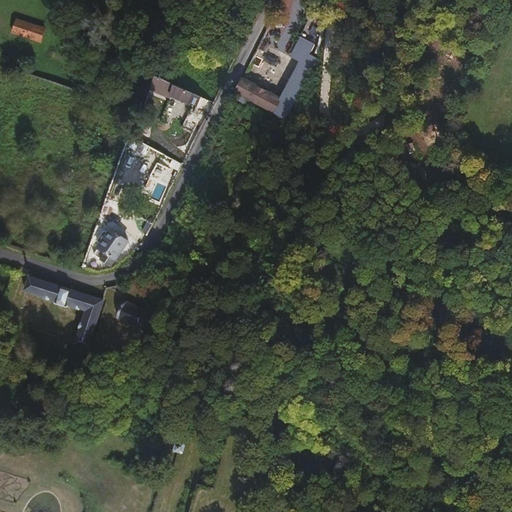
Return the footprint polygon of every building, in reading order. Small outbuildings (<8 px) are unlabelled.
[(45,28),(18,19),(14,31),(41,41),(45,28)] [(236,91),(285,119),(316,59),(308,54),(313,45),(301,38),(297,45),(295,43),(288,54),(300,61),(279,98),(243,77),(236,91)] [(174,84),(155,75),(150,89),(169,98),(171,95),(174,84)] [(204,103),(207,98),(174,84),(171,95),(190,104),(191,103),(197,106),(199,101),(204,103)] [(207,115),(214,102),(207,98),(204,103),(199,101),(197,106),(194,112),(197,113),(200,109),(207,115)] [(199,115),(197,113),(194,112),(189,110),(181,128),(191,133),(199,115)] [(111,229),(95,253),(112,265),(128,241),(111,229)] [(104,299),(74,289),(30,275),(25,289),(44,296),(44,297),(49,299),(51,297),(56,299),(55,302),(68,306),(69,304),(74,306),(74,307),(79,309),(79,307),(86,309),(82,321),(81,321),(79,327),(80,328),(75,342),(89,347),(104,299)] [(156,314),(125,301),(118,316),(149,330),(156,314)] [(192,443),(186,441),(183,450),(189,452),(192,443)]
